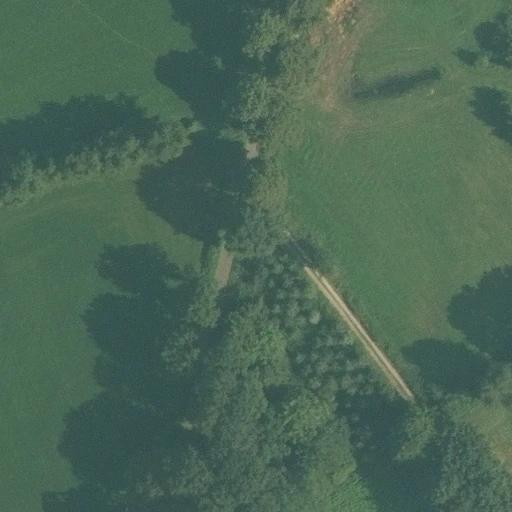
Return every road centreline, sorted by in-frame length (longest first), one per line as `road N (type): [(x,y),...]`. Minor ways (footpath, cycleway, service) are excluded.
road 1 (unclassified): [(165,511),(285,0)]
road 2 (track): [(488,511),(243,186)]
